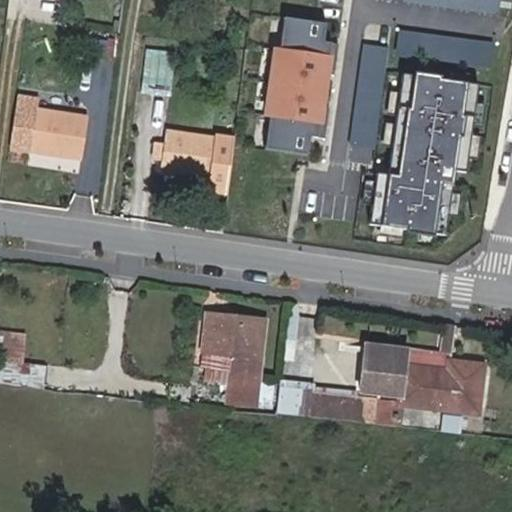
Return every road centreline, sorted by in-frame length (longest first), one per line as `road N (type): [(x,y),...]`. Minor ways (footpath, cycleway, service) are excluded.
road 1 (residential): [(0,227),(494,298)]
road 2 (residential): [(361,0),(329,200)]
